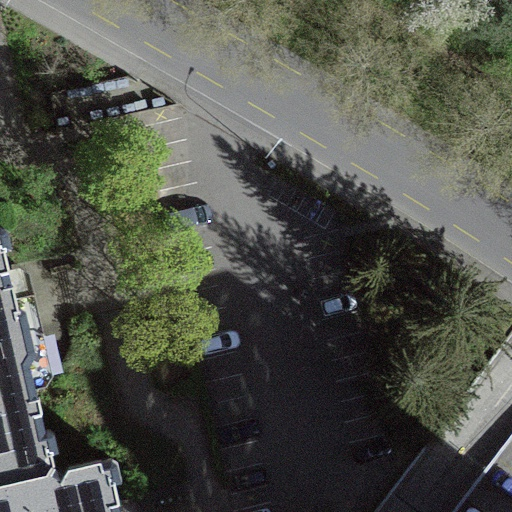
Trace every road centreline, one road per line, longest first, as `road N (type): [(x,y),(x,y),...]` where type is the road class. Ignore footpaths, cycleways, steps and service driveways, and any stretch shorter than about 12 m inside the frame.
road 1 (residential): [(511,237),(98,0)]
road 2 (unknown): [(210,61),(312,481)]
